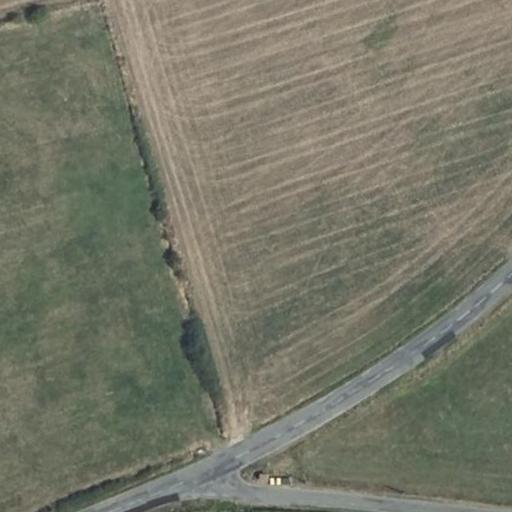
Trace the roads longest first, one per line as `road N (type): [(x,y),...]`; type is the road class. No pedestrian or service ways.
road 1 (tertiary): [(166,488),(423,357),(511,274)]
road 2 (unclassified): [(166,488),(390,511)]
